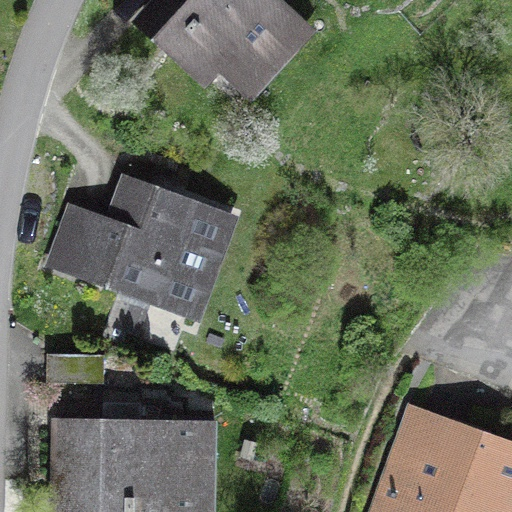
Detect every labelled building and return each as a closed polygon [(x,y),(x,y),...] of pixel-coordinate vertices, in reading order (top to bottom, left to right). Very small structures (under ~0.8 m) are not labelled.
[(303,30),(269,0),(163,0),(144,22),(202,76),(231,44),(263,74),(303,30)] [(81,218),(63,268),(191,316),(227,216),(129,180),(111,229),(81,218)] [(45,354),(45,382),(102,383),(103,354),(45,354)] [(111,422),(55,421),(53,511),(211,511),(213,424),(140,423),(140,403),(111,402),(111,422)] [(511,511),(511,454),(413,419),(376,511),(511,511)]
